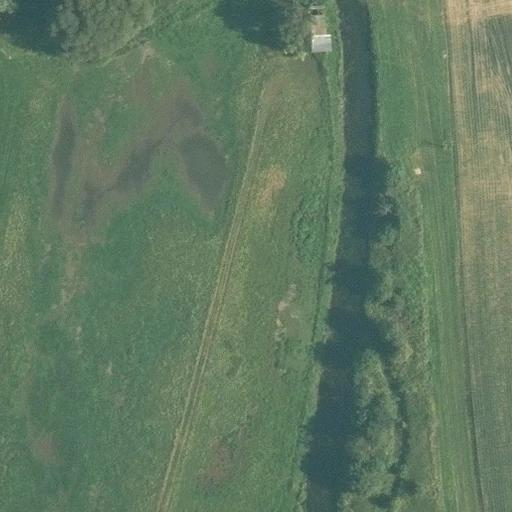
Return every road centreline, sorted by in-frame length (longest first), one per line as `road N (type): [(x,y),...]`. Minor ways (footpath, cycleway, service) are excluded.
road 1 (track): [(468,511),(424,77),(399,0)]
road 2 (track): [(159,511),(266,105)]
